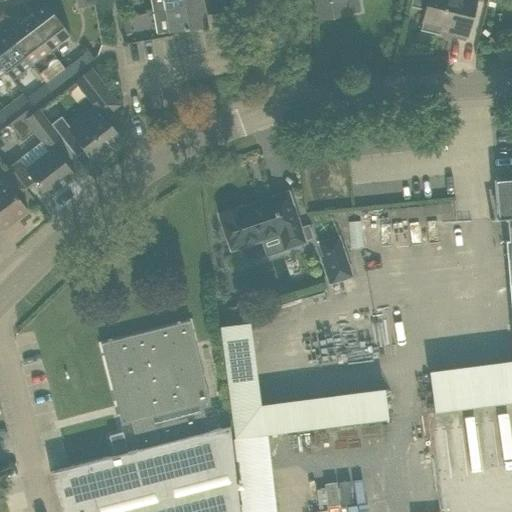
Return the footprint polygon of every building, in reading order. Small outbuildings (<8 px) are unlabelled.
[(162,0),(164,11),(224,0),(162,0)] [(233,0),(224,0),(164,11),(168,32),(207,25),(205,15),(235,10),(233,0)] [(315,0),(319,19),(362,11),(359,0),(315,0)] [(426,0),(424,10),(419,30),(440,35),(440,34),(441,30),(442,29),(441,29),(441,26),(448,28),(447,32),(466,36),(471,17),(475,0),(426,0)] [(33,11),(25,18),(50,51),(70,35),(45,3),(34,12),(33,11)] [(128,16),(118,17),(118,20),(121,34),(131,32),(128,18),(128,16)] [(25,18),(6,32),(31,65),(50,51),(25,18)] [(6,32),(0,36),(0,63),(6,72),(12,80),(31,65),(6,32)] [(88,50),(63,69),(69,76),(94,58),(88,50)] [(75,80),(91,102),(108,90),(91,68),(75,80)] [(63,69),(44,83),(51,91),(69,76),(63,69)] [(44,83),(26,97),(25,97),(26,98),(28,101),(31,105),(51,91),(44,83)] [(22,92),(3,107),(9,115),(28,101),(26,98),(25,97),(26,97),(22,92)] [(60,117),(51,124),(61,137),(76,157),(85,149),(93,160),(120,139),(94,106),(78,118),(67,126),(60,117)] [(0,122),(9,115),(3,107),(0,109),(0,122)] [(20,140),(33,132),(45,148),(51,144),(61,137),(39,108),(30,114),(27,109),(8,124),(20,140)] [(20,163),(12,170),(26,188),(34,181),(46,196),(74,174),(62,158),(53,147),(25,169),(20,163)] [(0,178),(0,181),(1,183),(0,183),(0,228),(1,230),(27,210),(16,195),(26,188),(12,170),(0,178)] [(511,179),(495,180),(497,200),(498,219),(506,219),(508,240),(505,240),(511,330),(511,179)] [(217,213),(224,232),(230,250),(278,235),(283,250),(305,242),(288,191),(240,207),(239,205),(217,213)] [(318,244),(320,244),(324,255),(320,256),(329,284),(351,276),(338,236),(318,243),(318,244)] [(278,283),(300,278),(297,266),(275,271),(278,283)] [(224,307),(224,308),(226,325),(246,322),(244,305),(224,307)] [(239,511),(229,425),(209,431),(203,410),(154,423),(152,416),(210,402),(194,340),(189,321),(100,344),(121,425),(130,422),(137,449),(127,452),(122,432),(109,436),(114,455),(106,457),(49,472),(59,511),(239,511)] [(511,412),(433,419),(438,481),(486,477),(485,463),(511,460),(511,412)] [(370,478),(346,478),(346,501),(371,500),(370,478)]
